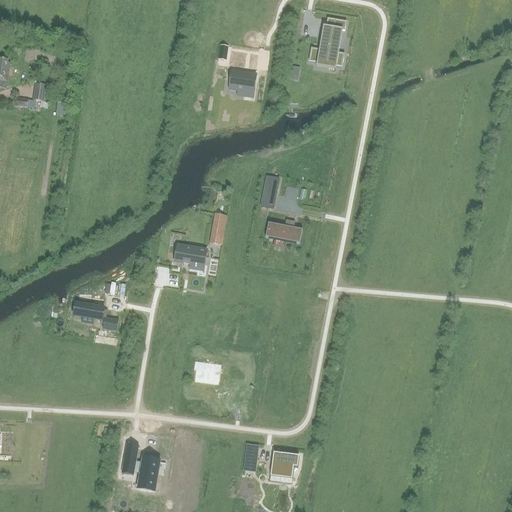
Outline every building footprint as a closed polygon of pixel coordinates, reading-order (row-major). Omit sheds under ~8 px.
[(311,57),(310,62),(318,63),(337,66),(342,67),(343,63),(345,55),(339,54),(343,31),(345,32),(347,22),(328,19),(326,28),(324,28),(320,50),(311,49),(310,57),(311,57)] [(360,35),(370,36),(371,25),(361,24),(360,35)] [(221,46),(219,60),(226,61),(228,48),(221,46)] [(7,89),(11,63),(8,63),(9,60),(0,58),(0,81),(1,81),(0,88),(7,89)] [(232,72),(230,90),(245,92),(244,98),(253,99),(256,76),(232,72)] [(35,84),(33,101),(45,102),(46,86),(35,84)] [(58,104),(68,105),(69,91),(59,90),(58,104)] [(27,108),(29,100),(16,98),(15,107),(27,108)] [(267,178),(264,193),(276,195),(279,180),(267,178)] [(212,235),(211,244),(213,245),(222,246),(227,217),(216,215),(212,235)] [(269,225),(267,239),(300,245),(302,231),(294,230),(295,225),(286,223),(285,228),(269,225)] [(177,256),(175,263),(179,264),(191,266),(190,269),(201,271),(204,272),(206,258),(207,251),(178,246),(177,256)] [(77,305),(75,317),(84,318),(83,322),(93,324),(94,320),(102,321),(102,324),(104,324),(103,330),(117,332),(119,321),(106,319),(107,312),(104,312),(105,309),(77,305)] [(95,336),(95,343),(118,345),(118,337),(95,336)] [(203,370),(200,393),(237,399),(240,375),(203,370)] [(126,444),(121,474),(133,476),(133,472),(141,473),(138,489),(152,492),(158,462),(144,460),(143,464),(135,462),(138,447),(126,444)] [(274,454),(270,482),(292,485),(294,468),(298,468),(299,457),(274,454)]
